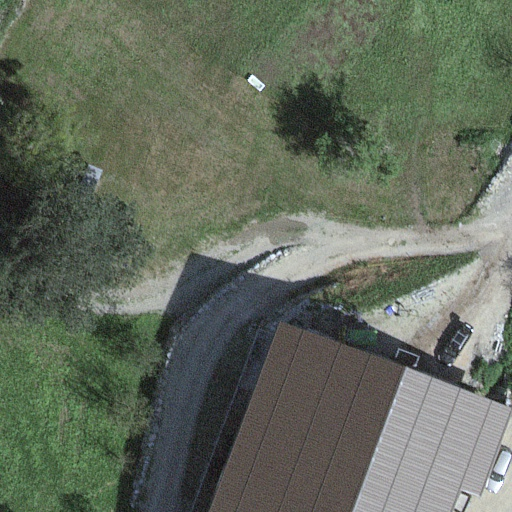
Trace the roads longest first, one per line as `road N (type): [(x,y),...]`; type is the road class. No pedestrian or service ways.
road 1 (track): [(290,511),(283,356),(266,325),(212,309),(124,310),(0,263)]
road 2 (track): [(511,454),(407,511)]
